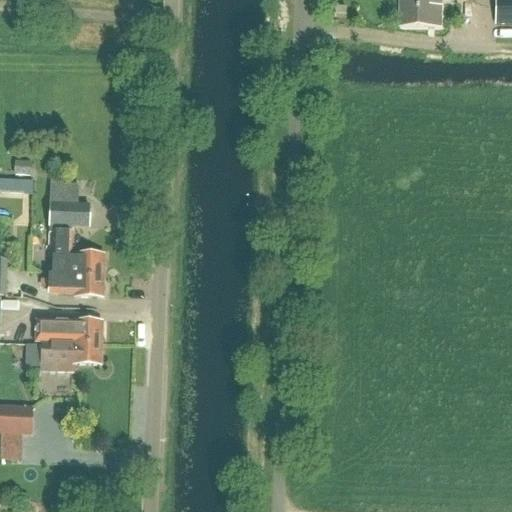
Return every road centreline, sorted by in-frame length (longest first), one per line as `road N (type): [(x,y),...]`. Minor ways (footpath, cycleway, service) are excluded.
road 1 (unclassified): [(276,511),(298,0)]
road 2 (unclassified): [(149,511),(171,0)]
